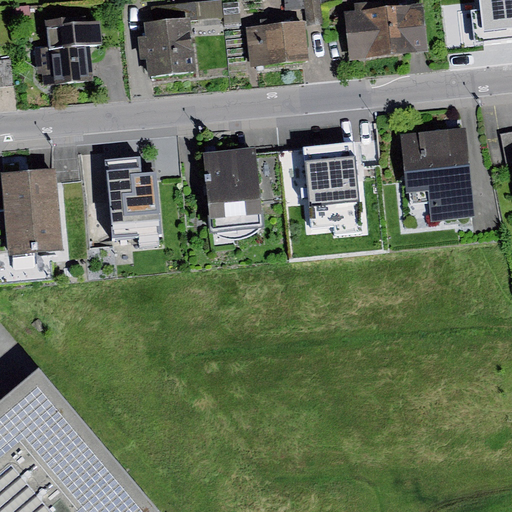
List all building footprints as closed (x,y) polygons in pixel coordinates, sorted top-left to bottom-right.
[(221,0),(218,0),(196,2),(198,18),(223,15),(221,0)] [(284,0),(286,9),(306,8),(305,0),(284,0)] [(321,0),(305,0),(306,8),(308,26),(324,25),(321,0)] [(511,0),(469,0),(476,45),(511,40),(511,0)] [(152,7),(153,22),(191,19),(198,18),(196,2),(152,7)] [(355,13),(345,14),(350,60),(429,52),(424,5),(377,10),(376,2),(354,4),(355,13)] [(29,6),(12,8),(14,23),(31,20),(29,6)] [(48,48),(35,50),(38,75),(43,75),(44,87),(95,81),(91,46),(104,45),(101,21),(71,24),(70,18),(46,21),(48,48)] [(153,22),(144,23),(146,37),(138,38),(141,60),(148,60),(150,77),(197,72),(191,19),(153,22)] [(261,27),(247,29),(251,68),(310,61),(305,22),(275,25),(275,19),(261,21),(261,27)] [(11,60),(0,61),(0,87),(14,86),(11,60)] [(466,125),(400,133),(407,193),(430,190),(434,220),(477,215),(466,125)] [(356,142),(303,145),(305,207),(358,204),(356,142)] [(256,148),(205,152),(211,227),(262,223),(261,205),(256,153),(256,148)] [(279,151),(256,153),(261,205),(283,203),(279,151)] [(141,153),(104,156),(111,236),(162,231),(156,168),(143,169),(141,153)] [(40,167),(0,169),(0,170),(3,210),(0,210),(0,282),(53,278),(52,257),(37,258),(37,250),(65,247),(58,165),(40,167)] [(0,511),(172,511),(52,370),(0,414),(0,511)]
